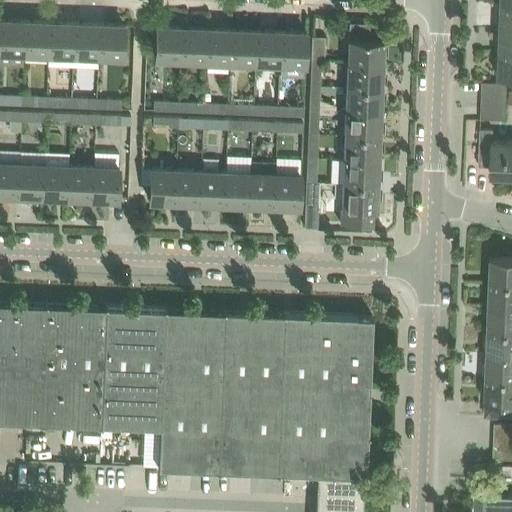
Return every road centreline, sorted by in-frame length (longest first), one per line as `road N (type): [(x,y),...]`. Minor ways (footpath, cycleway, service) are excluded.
road 1 (tertiary): [(432,267),(0,249)]
road 2 (tertiary): [(424,511),(432,267)]
road 3 (unclassified): [(300,511),(86,499)]
road 4 (tertiary): [(434,204),(440,0)]
